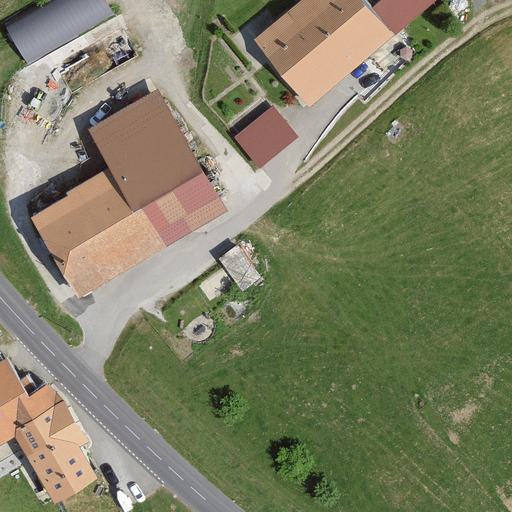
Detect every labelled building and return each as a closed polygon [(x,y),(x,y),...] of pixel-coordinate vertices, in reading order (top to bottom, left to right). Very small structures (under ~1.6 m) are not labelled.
[(92,0),(50,0),(0,26),(0,51),(13,77),(107,28),(92,0)] [(360,0),(283,0),(246,30),(305,103),(389,35),(360,0)] [(434,0),(433,0),(386,0),(376,9),(396,32),(434,0)] [(102,167),(28,208),(74,292),(227,207),(155,78),(77,122),(102,167)] [(263,96),(226,130),(255,162),(292,129),(263,96)] [(237,236),(217,250),(242,286),(262,273),(237,236)] [(0,353),(0,437),(9,432),(45,496),(92,469),(40,377),(20,388),(0,353)]
